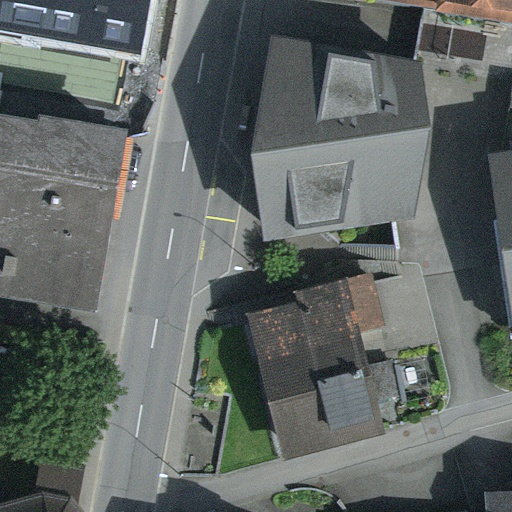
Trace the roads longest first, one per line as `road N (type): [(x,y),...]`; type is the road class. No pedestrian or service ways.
road 1 (primary): [(128,494),(212,0)]
road 2 (residential): [(511,407),(192,497),(128,494)]
